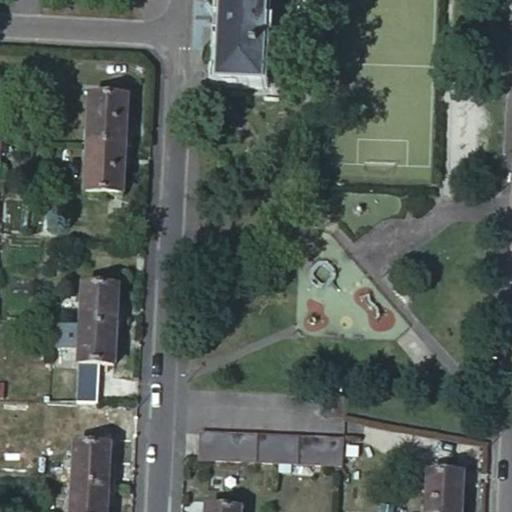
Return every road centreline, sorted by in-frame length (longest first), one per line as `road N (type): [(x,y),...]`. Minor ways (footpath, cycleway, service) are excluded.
road 1 (unclassified): [(148,511),(179,34)]
road 2 (unclassified): [(0,25),(179,34)]
